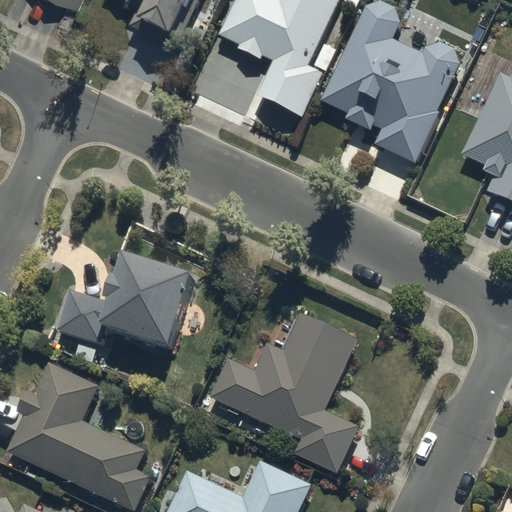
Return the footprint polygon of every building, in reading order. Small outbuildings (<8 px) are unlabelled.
[(132,0),(130,4),(143,10),(135,27),(183,50),(195,24),(186,19),(192,6),(194,7),(197,0),(132,0)] [(306,118),(339,51),(323,44),(343,2),(359,10),(363,0),(241,0),(225,37),(243,45),(241,49),(265,60),(266,56),(278,61),(261,98),(306,118)] [(444,45),(431,50),(428,56),(396,41),(404,25),(399,9),(384,3),(370,9),(325,102),(353,115),(350,121),(376,133),(378,128),(386,131),(379,145),(419,164),(443,115),(441,114),(464,66),(459,51),(444,45)] [(511,78),(504,75),(467,155),(492,167),(490,172),(500,176),(493,192),(511,201),(511,78)] [(117,303),(74,291),(62,334),(105,347),(110,329),(178,348),(199,274),(131,255),(125,277),(120,275),(114,298),(118,299),(117,303)] [(232,359),(215,398),(303,440),(296,455),(341,476),(363,428),(328,413),(362,338),(306,312),(288,352),(271,345),(259,371),(232,359)] [(28,416),(11,453),(133,511),(138,511),(155,479),(140,472),(150,452),(87,422),(103,387),(53,364),(39,395),(31,392),(21,413),(28,416)] [(191,473),(172,511),(302,511),(315,486),(265,462),(247,499),(191,473)]
